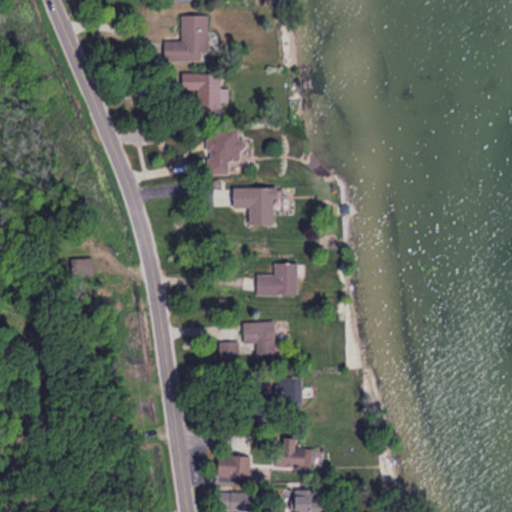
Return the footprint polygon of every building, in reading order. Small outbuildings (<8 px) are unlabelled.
[(161,59),(205,59),(205,13),(178,13),(178,39),(161,39),(161,59)] [(218,72),(188,72),(188,117),(218,117),(218,72)] [(237,128),(205,128),(205,161),(236,162),(237,128)] [(273,224),(273,186),(229,186),(229,207),(245,207),(245,224),(273,224)] [(264,292),(295,292),(295,262),(270,262),(270,272),(264,272),(264,292)] [(272,319),(240,319),(241,352),(273,351),(272,319)] [(297,404),(297,370),(277,370),(277,404),(297,404)] [(307,464),(307,443),(292,443),(292,435),(270,435),(270,464),(307,464)] [(216,454),(216,472),(245,472),(245,454),(216,454)] [(223,509),(244,509),(244,490),(223,490),(223,509)] [(287,511),(312,511),(312,492),(288,492),(287,511)]
